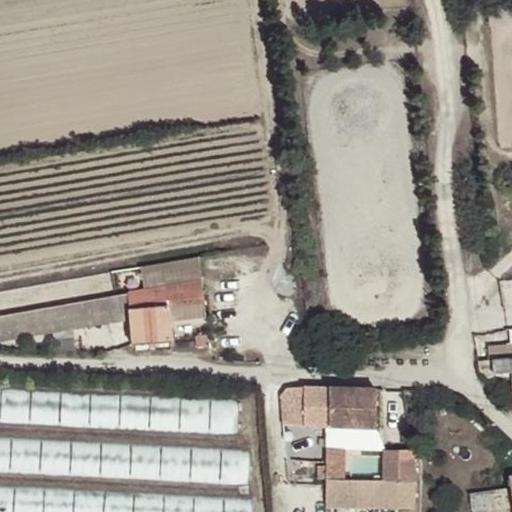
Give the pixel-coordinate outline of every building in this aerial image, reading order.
[(199,255),(140,266),(145,290),(0,316),(0,337),(127,315),(132,344),(171,340),(168,315),(205,311),(199,255)] [(511,344),(507,345),(508,360),(491,360),(491,361),(492,374),(503,374),(511,373),(511,380),(511,388),(511,344)] [(491,360),(508,360),(507,345),(487,346),(488,361),(491,361),(491,360)] [(324,427),(329,427),(329,386),(305,385),(304,426),(324,427)] [(237,398),(0,386),(0,422),(235,433),(237,398)] [(376,387),(329,386),(329,427),(376,427),(376,387)] [(249,449),(0,434),(0,470),(247,485),(249,449)] [(424,501),(417,446),(391,446),(394,476),(342,478),(326,479),(329,507),(424,501)] [(325,473),(326,479),(342,478),(342,448),(325,449),(325,473)] [(253,511),(254,499),(0,486),(0,511),(253,511)] [(511,511),(509,490),(471,496),(472,511),(511,511)]
